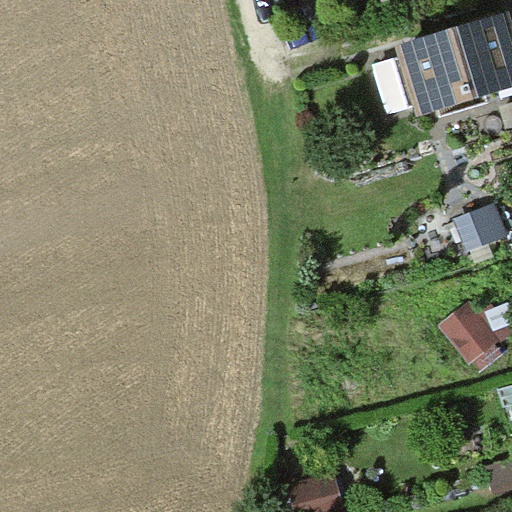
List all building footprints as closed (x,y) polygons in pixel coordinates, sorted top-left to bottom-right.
[(378,0),(382,9),(409,0),(378,0)] [(511,28),(509,19),(395,53),(416,125),(511,96),(511,28)] [(504,237),(494,210),(457,224),(467,251),(504,237)] [(493,346),(462,308),(436,329),(468,367),(493,346)] [(340,511),(334,479),(293,488),(297,511),(340,511)]
